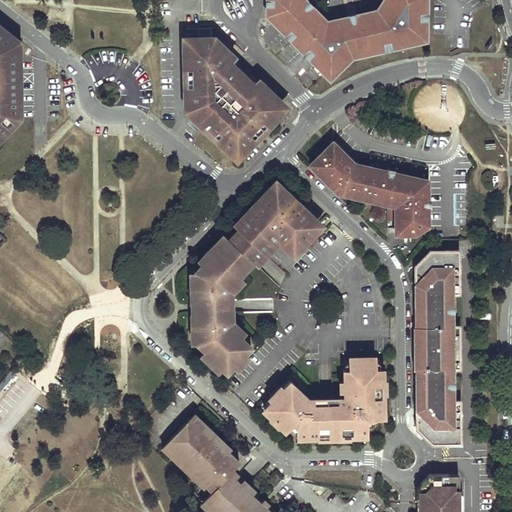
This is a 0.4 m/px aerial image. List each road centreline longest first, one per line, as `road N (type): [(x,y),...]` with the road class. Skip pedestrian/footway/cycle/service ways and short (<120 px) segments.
road 1 (residential): [(213,212),(147,283),(145,325),(282,453),(382,455)]
road 2 (residential): [(406,436),(399,280),(384,253),(278,150)]
road 3 (residential): [(205,170),(137,116),(96,113),(81,73),(0,7)]
road 4 (residential): [(507,111),(489,106),(469,76),(446,66),(385,75),(319,113)]
road 5 (residential): [(241,19),(249,42),(319,113)]
